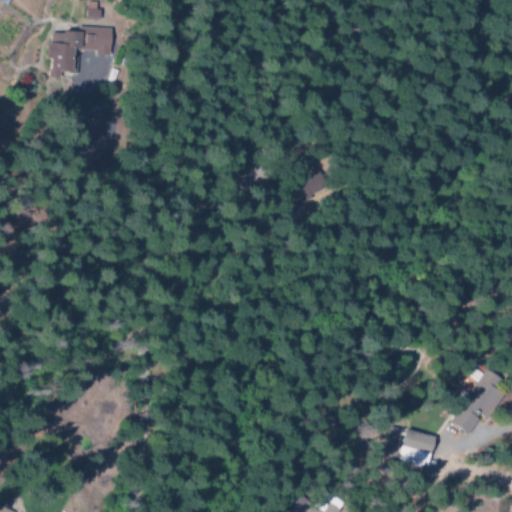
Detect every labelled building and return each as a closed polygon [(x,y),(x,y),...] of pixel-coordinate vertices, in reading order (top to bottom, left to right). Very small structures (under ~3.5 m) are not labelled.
[(86,51),(87,35),(76,35),(76,33),(44,31),(43,45),(37,44),(36,60),(41,60),(40,78),(52,79),(53,72),(69,73),(71,50),(86,51)] [(445,427),(466,437),(481,405),(460,395),(445,427)] [(420,464),(428,439),(398,430),(390,455),(420,464)] [(305,511),(334,511),(340,504),(319,490),(305,511)] [(297,511),(305,502),(292,492),(278,511),(279,511),(297,511)]
